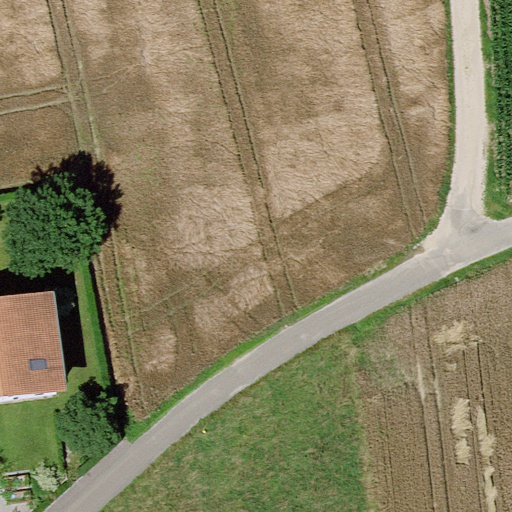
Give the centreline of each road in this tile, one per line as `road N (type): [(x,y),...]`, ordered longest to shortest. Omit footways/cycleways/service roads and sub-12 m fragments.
road 1 (track): [(90,511),(278,348),(466,245),(511,230)]
road 2 (track): [(466,245),(478,118),(473,0)]
